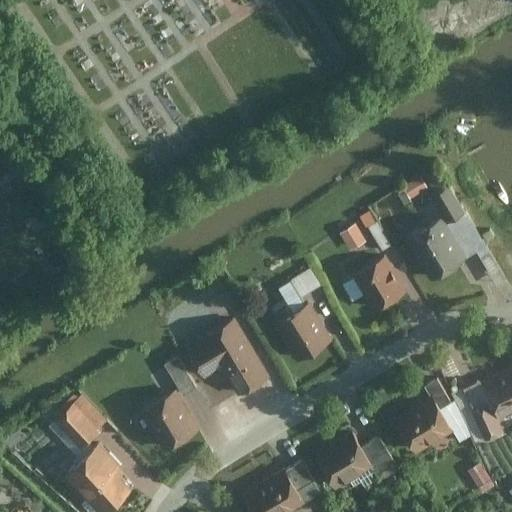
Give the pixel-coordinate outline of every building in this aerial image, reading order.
[(449,181),(438,163),(426,170),(437,188),(449,181)] [(420,174),(402,184),(409,195),(426,185),(420,174)] [(465,208),(449,181),(437,188),(431,192),(447,218),(465,208)] [(447,218),(444,214),(411,232),(434,274),(467,255),(447,218)] [(367,238),(355,220),(339,230),(352,248),(367,238)] [(392,241),(378,220),(369,226),(383,247),(392,241)] [(403,289),(380,255),(356,270),(378,305),(403,289)] [(309,267),(277,287),(286,303),(319,283),(309,267)] [(331,336),(309,300),(275,321),(297,357),(331,336)] [(269,373),(233,313),(184,342),(202,372),(223,359),(241,390),(269,373)] [(197,384),(180,353),(166,360),(182,392),(197,384)] [(511,411),(511,365),(483,379),(492,399),(500,417),(511,411)] [(453,399),(438,375),(424,384),(432,397),(438,407),(453,399)] [(198,429),(174,389),(144,407),(168,447),(198,429)] [(110,425),(80,394),(54,418),(84,450),(110,425)] [(438,407),(432,397),(397,416),(416,449),(451,430),(438,407)] [(492,399),(469,408),(483,444),(507,434),(500,417),(492,399)] [(360,447),(352,431),(316,449),(335,487),(371,468),(360,447)] [(393,464),(379,438),(360,447),(371,468),(374,474),(393,464)] [(96,511),(104,511),(130,489),(91,448),(62,475),(96,511)] [(482,458),(470,466),(485,490),(497,482),(482,458)] [(322,488),(304,459),(288,469),(306,498),(322,488)] [(285,511),(306,498),(288,469),(245,495),(255,511),(285,511)]
